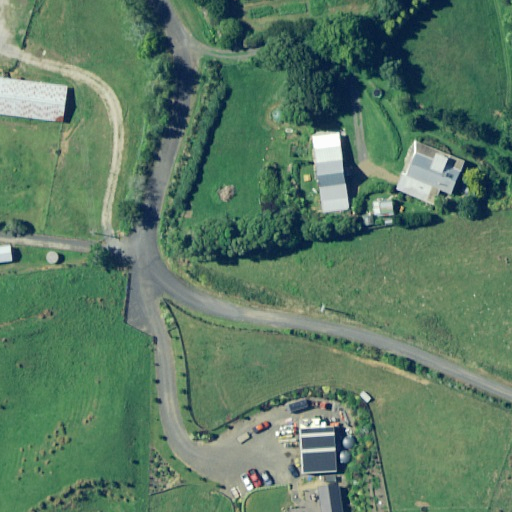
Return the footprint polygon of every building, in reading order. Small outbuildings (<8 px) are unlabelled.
[(67,87),(0,78),(0,114),(62,122),(67,87)] [(464,162),(415,142),(396,188),(435,203),(440,190),(451,194),(464,162)] [(349,209),(340,145),(314,149),(323,212),(349,209)] [(394,215),(392,201),(373,202),(374,217),(394,215)] [(0,262),(12,262),(10,247),(0,247),(0,262)]
